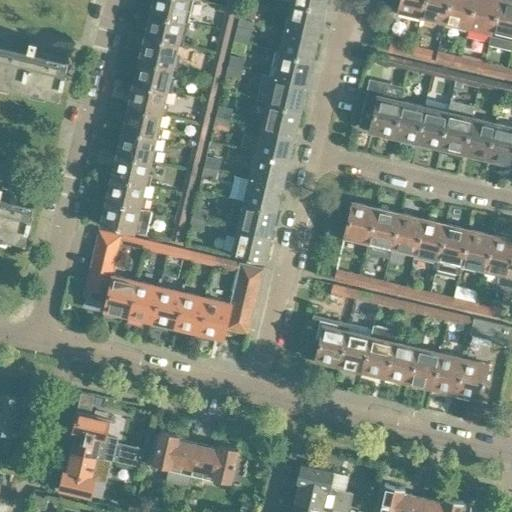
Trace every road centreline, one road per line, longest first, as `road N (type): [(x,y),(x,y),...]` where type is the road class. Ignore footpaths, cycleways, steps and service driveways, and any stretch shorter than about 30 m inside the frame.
road 1 (residential): [(30,339),(112,0)]
road 2 (residential): [(255,393),(312,153)]
road 3 (residential): [(511,454),(286,400)]
road 4 (residential): [(511,200),(312,153)]
road 5 (residential): [(255,393),(64,347)]
road 6 (residential): [(12,511),(46,438),(64,347)]
road 7 (residential): [(312,153),(349,0)]
